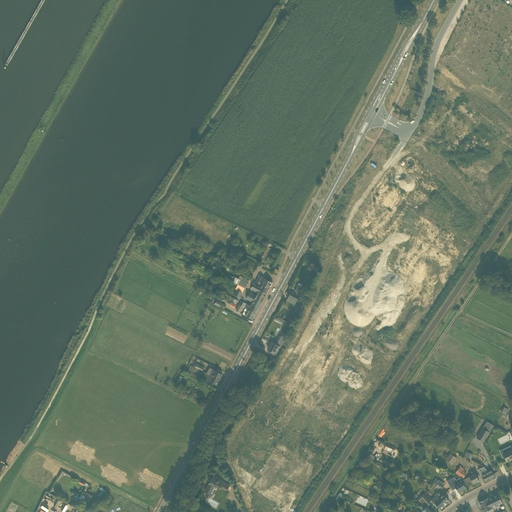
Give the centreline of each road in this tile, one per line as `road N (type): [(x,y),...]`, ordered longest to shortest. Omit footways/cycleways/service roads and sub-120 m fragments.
road 1 (secondary): [(160,511),(371,113)]
road 2 (track): [(511,234),(324,511)]
road 3 (unclassified): [(408,134),(423,107),(438,39),(460,0)]
road 4 (unclassified): [(365,253),(350,235),(350,216),(408,134)]
road 5 (secondary): [(371,113),(433,0)]
